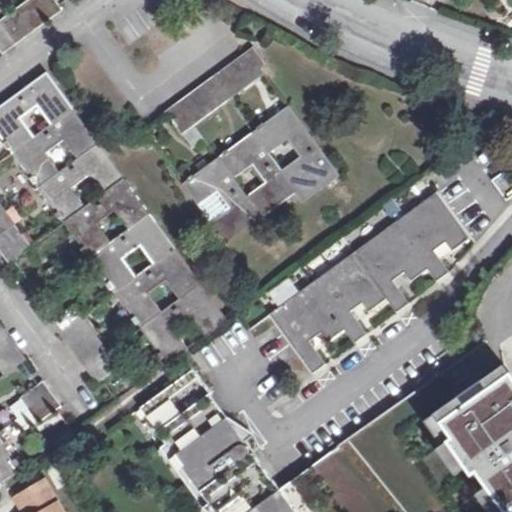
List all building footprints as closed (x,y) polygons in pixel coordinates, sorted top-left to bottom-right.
[(30,0),(0,22),(0,49),(4,55),(64,12),(55,0),(30,0)] [(166,112),(183,134),(196,125),(266,74),(262,69),(267,65),(254,47),(166,112)] [(48,74),(0,109),(0,134),(168,364),(190,349),(175,329),(193,317),(207,336),(228,320),(48,74)] [(218,192),(230,209),(212,222),(228,244),(297,193),(304,203),(341,176),(289,106),(183,183),(200,206),(218,192)] [(196,125),(183,134),(186,139),(199,130),(196,125)] [(505,198),(511,192),(511,174),(508,169),(493,180),(505,198)] [(328,346),(346,333),(355,346),(367,337),(349,312),(360,304),(369,316),(387,303),(396,315),(409,306),(391,281),(403,272),(411,284),(428,272),(437,285),(450,276),(432,252),(444,243),(453,255),(471,242),(437,196),(270,317),(313,376),(326,367),(311,346),(322,338),(328,346)] [(32,247),(0,203),(0,250),(10,264),(32,247)] [(58,264),(27,288),(36,300),(67,276),(58,264)] [(75,306),(52,322),(98,384),(120,368),(75,306)] [(0,322),(0,369),(5,376),(27,360),(0,322)] [(511,377),(488,344),(350,441),(405,511),(453,511),(488,488),(506,511),(510,511),(511,511),(511,425),(499,408),(511,398),(511,377)] [(120,379),(127,389),(139,380),(132,371),(120,379)] [(251,453),(193,372),(140,410),(214,511),(293,511),(279,492),(272,496),(246,460),(250,457),(251,455),(251,453)] [(19,419),(10,425),(19,437),(37,423),(39,424),(62,407),(43,382),(21,398),(22,400),(11,408),(19,419)] [(61,443),(74,434),(65,420),(51,430),(61,443)] [(0,482),(3,486),(23,471),(0,439),(0,482)] [(252,455),(250,457),(246,460),(272,496),(279,492),(252,455)] [(64,511),(46,481),(17,499),(25,511),(64,511)]
